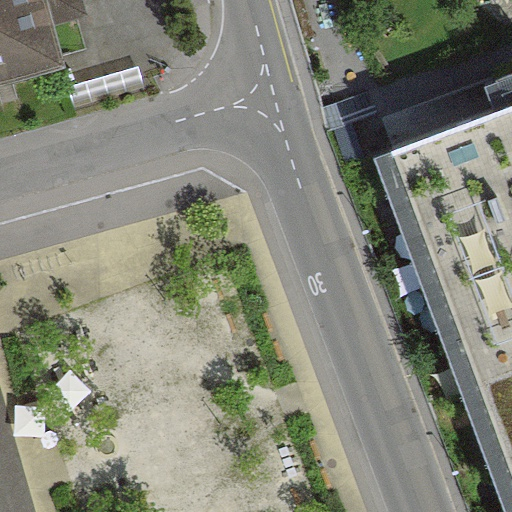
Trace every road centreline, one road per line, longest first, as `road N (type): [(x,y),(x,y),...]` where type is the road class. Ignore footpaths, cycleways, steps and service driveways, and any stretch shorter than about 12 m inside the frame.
road 1 (residential): [(269,98),(421,511)]
road 2 (residential): [(269,98),(0,178)]
